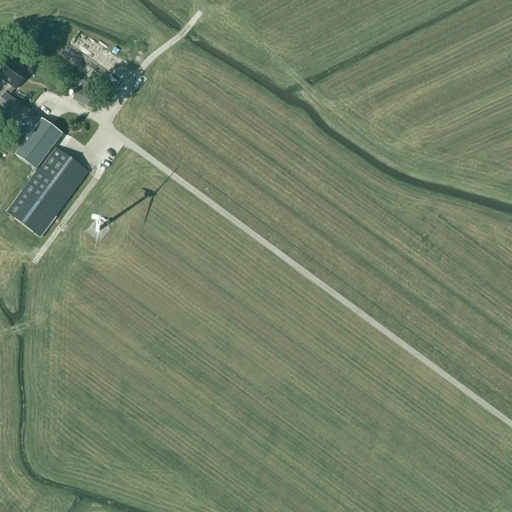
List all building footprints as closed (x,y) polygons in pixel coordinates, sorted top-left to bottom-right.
[(61,52),(68,57),(74,49),(67,44),(61,52)] [(15,91),(24,79),(28,73),(12,61),(0,77),(0,79),(11,88),(6,95),(5,95),(0,101),(0,123),(26,142),(41,121),(9,97),(14,90),(15,91)] [(71,101),(94,113),(101,101),(78,89),(71,101)] [(32,158),(42,166),(51,153),(41,146),(44,141),(33,133),(26,143),(22,140),(15,151),(30,161),(32,158)] [(51,153),(42,166),(22,192),(6,213),(39,239),(55,217),(88,173),(55,148),(51,153)]
